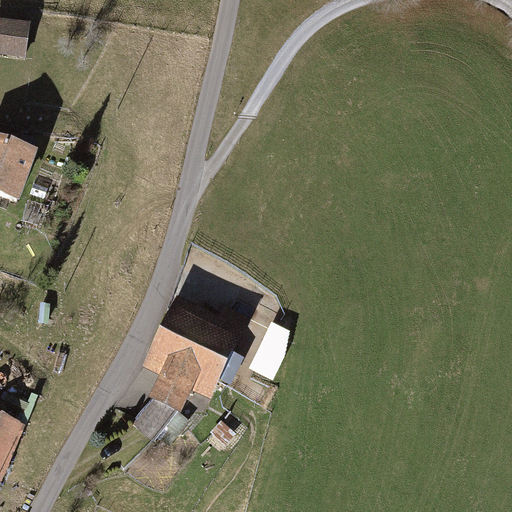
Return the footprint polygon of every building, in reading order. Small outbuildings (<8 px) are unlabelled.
[(0,54),(24,58),(28,27),(0,23),(0,54)] [(0,197),(17,203),(33,158),(0,145),(0,197)] [(185,421),(198,396),(213,404),(252,325),(229,313),(223,325),(182,304),(148,372),(167,381),(155,406),(185,421)] [(271,324),(251,370),(275,380),(295,334),(271,324)] [(0,481),(22,430),(0,420),(0,481)]
